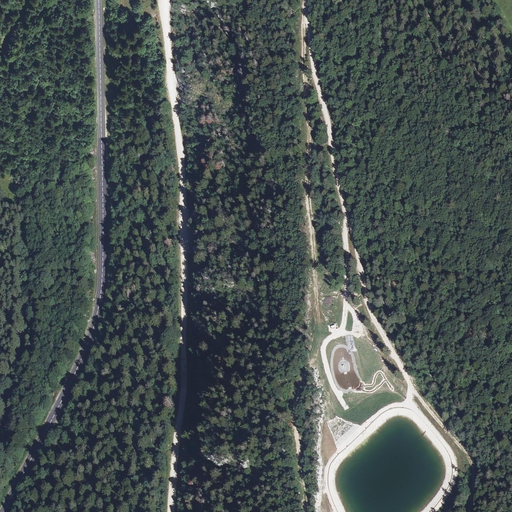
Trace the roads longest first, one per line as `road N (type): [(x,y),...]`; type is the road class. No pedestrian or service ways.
road 1 (tertiary): [(4,511),(97,316),(98,0)]
road 2 (track): [(161,0),(178,169),(178,359),(167,511)]
road 3 (track): [(304,10),(298,67),(322,318),(333,333)]
road 4 (track): [(347,217),(305,0)]
road 5 (track): [(410,404),(410,383),(364,297),(347,217)]
road 6 (track): [(334,511),(322,484),(325,462),(379,411),(410,404)]
road 7 (track): [(410,404),(456,461),(451,492),(435,511)]
